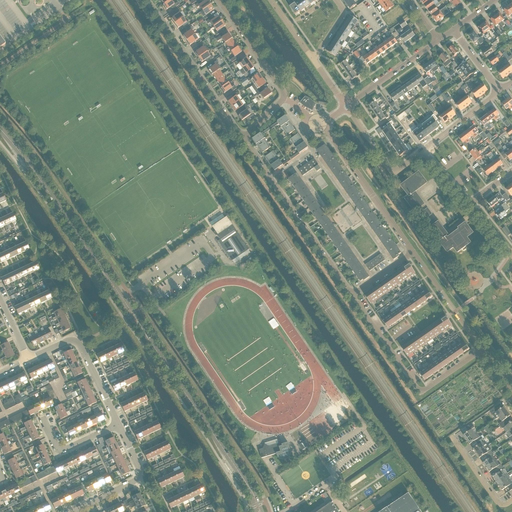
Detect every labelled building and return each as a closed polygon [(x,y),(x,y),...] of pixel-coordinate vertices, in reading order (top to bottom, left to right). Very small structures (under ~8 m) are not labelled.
[(164,4),(163,5),(166,10),(172,6),(173,9),(180,4),(178,2),(175,4),(174,2),(172,3),(170,0),(164,4)] [(197,7),(199,6),(202,11),(211,5),(207,0),(202,4),(200,1),(195,5),(197,7)] [(300,0),(300,1),(305,8),(310,5),(306,0),(300,0)] [(352,0),(351,0),(346,4),(350,10),(357,5),(352,0)] [(431,1),(424,6),(428,10),(434,5),(432,2),(435,0),(430,0),(431,0),(431,1)] [(305,8),(300,1),(295,4),(300,12),(305,8)] [(394,6),(391,2),(383,8),(386,12),(394,6)] [(435,6),(428,11),(432,16),(438,11),(436,8),(440,5),(439,3),(435,6)] [(300,12),(295,4),(290,8),(295,15),(300,12)] [(200,12),(203,17),(205,19),(210,16),(209,13),(214,10),(211,5),(202,11),(200,12)] [(443,18),(444,17),(443,17),(448,13),(445,8),(433,16),(435,20),(435,21),(436,22),(437,22),(439,21),(440,21),(442,20),(444,18),(443,18)] [(177,15),(171,19),(174,24),(183,18),(180,13),(182,12),(180,9),(175,13),(177,15)] [(497,15),(495,16),(503,27),(504,26),(502,22),(504,20),(500,13),(499,14),(498,14),(497,15)] [(208,24),(211,22),(214,27),(222,21),(219,16),(213,20),(212,18),(207,21),(208,24)] [(347,21),(355,26),(358,21),(350,16),(347,21)] [(498,24),(501,28),(503,27),(495,16),(494,17),(493,18),(492,18),(492,19),(491,20),(495,26),(498,24)] [(183,18),(174,24),(178,28),(183,25),(185,27),(190,24),(188,21),(186,23),(183,18)] [(407,25),(404,20),(399,24),(402,28),(407,25)] [(222,21),(214,27),(217,31),(215,33),(216,36),(222,32),(220,29),(225,26),(222,21)] [(355,26),(347,21),(344,26),(352,31),(355,26)] [(484,23),(482,25),(487,32),(489,30),(492,34),(494,32),(487,22),(485,23),(484,23)] [(487,37),(484,34),(487,32),(482,25),(479,27),(478,28),(485,39),(487,37)] [(188,32),(183,36),(186,41),(195,35),(191,30),(194,29),(192,26),(187,30),(188,32)] [(340,31),(348,36),(352,31),(344,26),(340,31)] [(408,29),(404,32),(410,40),(415,36),(411,30),(409,31),(408,29)] [(337,36),(345,42),(348,36),(340,31),(337,36)] [(401,37),(405,43),(410,40),(404,32),(399,35),(401,37)] [(474,32),(468,36),(474,43),(478,40),(478,41),(481,45),(483,43),(485,42),(481,37),(479,38),(477,35),(477,36),(474,32)] [(217,42),(222,39),(222,38),(225,43),(231,39),(232,38),(229,33),(224,37),(222,35),(220,36),(216,39),(217,42)] [(198,40),(195,35),(186,41),(190,45),(195,42),(197,44),(202,41),(200,38),(198,40)] [(334,41),(342,47),(345,42),(337,36),(334,41)] [(392,46),(388,41),(386,39),(386,38),(384,36),(383,36),(387,42),(383,44),(387,50),(392,46)] [(388,41),(392,46),(397,43),(393,37),(388,41)] [(234,43),(231,39),(225,43),(228,48),(234,43)] [(330,47),(338,52),(342,47),(334,41),(330,47)] [(378,48),(375,42),(373,44),(376,49),(373,51),(377,57),(382,53),(378,48)] [(200,49),(195,53),(198,58),(206,52),(210,50),(205,46),(204,43),(199,47),(200,49)] [(237,48),(234,43),(228,48),(231,52),(237,48)] [(378,47),(378,48),(382,53),(387,50),(383,44),(378,47)] [(462,57),(453,46),(451,48),(448,50),(452,54),(451,54),(453,57),(457,54),(460,58),(457,61),(459,63),(464,59),(462,57)] [(483,52),(486,57),(496,50),(493,46),(490,48),(489,47),(483,52)] [(237,48),(231,52),(234,57),(230,60),(232,62),(238,58),(236,55),(242,52),(238,47),(237,48)] [(338,52),(330,47),(327,52),(335,57),(338,52)] [(508,57),(502,49),(500,50),(503,54),(502,54),(505,59),(508,57)] [(368,55),(372,60),(377,57),(373,51),(368,55)] [(206,52),(198,58),(201,62),(207,59),(208,61),(214,58),(212,55),(210,57),(206,52)] [(449,59),(444,53),(439,57),(444,63),(443,64),(446,67),(449,64),(451,62),(449,60),(449,59)] [(372,60),(368,55),(363,58),(367,64),(372,60)] [(489,61),(493,66),(499,61),(497,59),(500,57),(499,55),(496,57),(496,56),(489,61)] [(240,70),(242,68),(251,63),(247,58),(242,62),(240,59),(235,63),(237,65),(236,66),(239,70),(240,70)] [(436,65),(432,60),(427,64),(433,72),(434,73),(438,69),(438,68),(439,67),(437,64),(436,65)] [(217,61),(212,64),(214,67),(208,70),(212,75),(213,74),(212,74),(219,70),(221,68),(218,64),(219,63),(217,61)] [(349,66),(345,61),(341,64),(344,70),(349,66)] [(470,67),(466,62),(455,70),(459,75),(463,72),(470,67)] [(243,74),(245,77),(250,73),(249,71),(254,67),(251,63),(242,68),(240,70),(243,75),(243,74)] [(355,63),(349,66),(344,70),(348,75),(353,72),(350,68),(356,64),(355,63)] [(433,72),(427,64),(422,67),(427,73),(429,71),(431,74),(433,72)] [(504,64),(502,66),(508,75),(511,71),(511,67),(509,64),(506,66),(504,64)] [(503,79),(508,75),(502,66),(499,68),(501,70),(498,72),(503,79)] [(474,72),(470,67),(463,72),(465,75),(462,78),(463,80),(474,72)] [(213,74),(216,79),(222,74),(219,70),(212,74),(213,74)] [(357,77),(353,72),(348,75),(352,80),(357,77)] [(222,74),(216,79),(219,83),(225,79),(222,74)] [(248,81),(251,80),(254,85),(262,79),(259,74),(253,78),(252,75),(247,79),(248,81)] [(420,75),(415,79),(419,84),(421,86),(422,89),(427,85),(420,75)] [(228,83),(226,80),(225,79),(219,83),(222,88),(228,83)] [(257,89),(255,91),(256,93),(262,90),(260,87),(265,84),(262,79),(254,85),(257,89)] [(410,82),(414,88),(419,84),(415,79),(410,82)] [(229,90),(231,92),(236,88),(235,86),(233,86),(230,82),(228,83),(222,88),(221,88),(224,93),(229,90)] [(410,82),(405,86),(409,91),(412,90),(413,91),(416,95),(418,93),(414,88),(410,82)] [(478,84),(475,86),(482,95),(488,90),(483,84),(479,86),(478,84)] [(400,89),(404,95),(407,93),(411,98),(413,96),(409,91),(405,86),(400,89)] [(476,99),(482,95),(475,86),(473,88),(475,90),(471,92),(476,99)] [(256,93),(258,96),(260,94),(264,99),(272,93),(269,88),(263,92),(262,90),(256,93)] [(400,89),(395,93),(400,98),(402,96),(408,104),(410,103),(404,95),(400,89)] [(234,98),(229,102),(232,106),(240,101),(237,96),(239,94),(237,92),(232,96),(234,98)] [(463,92),(458,96),(466,107),(472,102),(467,96),(466,96),(463,92)] [(390,96),(394,102),(400,98),(395,93),(390,96)] [(443,94),(441,96),(447,103),(449,101),(447,99),(443,94)] [(461,111),(466,107),(458,96),(453,100),(456,104),(461,111)] [(310,100),(305,97),(301,103),(305,106),(311,109),(314,103),(310,100)] [(232,106),(235,111),(240,107),(242,110),(249,105),(247,103),(246,104),(245,104),(243,105),(240,101),(232,106)] [(508,108),(510,110),(511,109),(506,101),(502,104),(506,109),(508,108)] [(378,107),(374,102),(369,106),(373,111),(378,107)] [(396,112),(400,109),(395,102),(394,103),(394,102),(390,105),(396,112)] [(242,110),(244,112),(238,116),(242,121),(253,113),(248,106),(249,105),(242,110)] [(447,105),(442,109),(450,119),(456,115),(451,108),(450,108),(447,105)] [(373,111),(377,116),(382,113),(378,107),(373,111)] [(445,123),(450,119),(442,109),(437,112),(440,116),(440,117),(445,123)] [(491,112),(497,119),(499,117),(498,115),(499,114),(495,109),(491,112)] [(494,118),(495,121),(497,119),(491,112),(487,115),(491,120),(494,118)] [(382,113),(377,116),(381,122),(385,118),(386,119),(389,117),(386,114),(384,116),(382,113)] [(427,121),(428,123),(434,131),(439,127),(435,122),(437,120),(433,115),(431,116),(432,117),(427,121)] [(483,117),(492,128),(492,129),(494,127),(491,124),(489,122),(491,120),(487,115),(483,117)] [(280,120),(283,125),(289,121),(286,116),(280,120)] [(492,128),(483,117),(479,120),(484,126),(485,128),(487,127),(489,130),(492,128)] [(284,131),(292,126),(289,121),(283,125),(281,127),(284,131)] [(386,136),(394,131),(395,130),(392,125),(393,124),(391,121),(387,124),(388,127),(382,131),(386,136)] [(429,135),(434,131),(428,123),(427,121),(422,124),(423,126),(429,135)] [(284,131),(287,136),(296,130),(292,126),(284,131)] [(419,130),(425,138),(429,135),(423,126),(419,130)] [(470,129),(478,139),(480,138),(478,136),(476,133),(478,132),(474,126),(470,129)] [(417,128),(412,132),(414,134),(420,142),(425,138),(419,130),(417,128)] [(470,129),(466,132),(470,137),(473,136),(476,141),(478,139),(470,129)] [(394,131),(386,136),(389,141),(398,136),(394,131)] [(462,135),(474,150),(476,148),(474,147),(473,148),(468,142),(470,141),(468,139),(470,137),(466,132),(462,135)] [(259,142),(264,138),(263,136),(262,135),(261,133),(255,138),(259,142)] [(302,139),(298,134),(290,140),(293,145),(302,139)] [(471,149),(472,151),(474,150),(462,135),(458,138),(463,143),(462,144),(464,146),(466,148),(468,151),(471,149)] [(393,146),(401,141),(398,136),(389,141),(393,146)] [(264,138),(259,142),(256,144),(259,149),(268,143),(264,138)] [(296,149),(299,147),(305,143),(302,139),(293,145),(296,149)] [(393,146),(396,151),(405,146),(401,141),(393,146)] [(259,149),(262,153),(271,147),(268,143),(259,149)] [(308,148),(305,143),(299,147),(302,152),(308,148)] [(325,145),(318,150),(394,258),(393,259),(394,260),(399,256),(398,255),(401,253),(325,145)] [(405,145),(405,146),(396,151),(400,156),(409,150),(405,145)] [(505,159),(507,157),(510,160),(511,158),(511,155),(507,148),(505,146),(503,148),(505,151),(501,154),(505,159)] [(478,149),(479,150),(477,151),(476,148),(474,150),(472,151),(470,153),(472,157),(483,149),(482,147),(478,149)] [(472,157),(477,163),(482,160),(481,159),(483,158),(480,154),(484,150),(483,149),(472,157)] [(277,156),(274,151),(265,157),(269,162),(277,156)] [(499,167),(503,164),(501,162),(503,160),(500,156),(498,158),(498,159),(496,160),(495,158),(494,157),(493,155),(491,153),(492,152),(491,151),(490,152),(490,151),(488,153),(499,167)] [(493,163),(491,164),(495,170),(499,167),(488,153),(486,154),(489,158),(491,161),(492,161),(493,163)] [(272,167),(274,165),(280,161),(277,156),(269,162),(272,167)] [(318,165),(314,159),(301,168),(303,171),(300,173),(302,176),(314,168),(318,165)] [(486,165),(483,162),(482,160),(477,163),(483,171),(483,170),(487,176),(491,173),(486,165)] [(283,165),(280,161),(274,165),(278,170),(283,165)] [(495,170),(491,164),(488,166),(484,161),(483,162),(491,173),(495,170)] [(288,179),(289,180),(360,282),(363,280),(363,281),(369,277),(368,276),(368,277),(296,175),(297,175),(296,173),(288,179)] [(404,198),(414,211),(424,204),(415,192),(426,183),(419,173),(408,181),(406,178),(400,183),(402,186),(401,186),(408,195),(404,198)] [(499,193),(488,202),(491,207),(498,202),(498,201),(500,199),(502,201),(504,199),(499,193)] [(505,203),(499,207),(501,210),(496,214),(500,219),(507,214),(505,212),(509,209),(505,203)] [(10,224),(9,224),(12,228),(14,227),(12,223),(16,221),(13,213),(7,216),(10,224)] [(231,260),(248,248),(231,224),(232,223),(226,215),(211,225),(215,230),(213,232),(220,239),(217,241),(231,260)] [(6,226),(9,224),(10,224),(7,216),(1,219),(5,226),(4,227),(6,231),(8,230),(6,226)] [(438,222),(437,223),(436,221),(428,227),(431,231),(434,228),(443,240),(440,242),(447,252),(453,248),(457,253),(470,243),(466,238),(472,233),(465,224),(459,229),(460,230),(449,238),(438,222)] [(24,243),(21,245),(20,245),(23,252),(29,249),(26,243),(27,243),(24,237),(22,239),(24,243)] [(21,245),(18,240),(16,241),(18,246),(15,247),(14,248),(18,255),(23,252),(20,245),(21,245)] [(14,248),(15,247),(13,243),(10,244),(13,248),(9,250),(8,250),(12,258),(18,255),(14,248)] [(3,253),(6,260),(12,258),(8,250),(9,250),(7,245),(5,247),(7,251),(4,253),(3,253)] [(367,268),(370,266),(372,269),(385,260),(381,254),(365,265),(367,268)] [(36,262),(30,265),(33,272),(35,277),(37,276),(35,271),(39,269),(36,262)] [(410,277),(415,273),(412,268),(412,267),(410,264),(404,268),(410,277)] [(28,275),(27,275),(29,279),(31,278),(29,274),(33,272),(30,265),(24,267),(28,275)] [(22,278),(21,278),(23,282),(26,281),(23,277),(27,275),(28,275),(24,267),(19,270),(22,278)] [(404,268),(400,272),(405,280),(410,277),(404,268)] [(16,280),(16,281),(18,285),(20,284),(18,280),(21,278),(22,278),(19,270),(13,273),(16,280)] [(400,272),(395,275),(400,283),(405,280),(400,272)] [(11,283),(10,283),(12,288),(13,287),(14,286),(12,282),(16,281),(16,280),(13,273),(7,275),(11,283)] [(6,285),(10,283),(11,283),(7,275),(1,278),(4,285),(6,290),(9,289),(6,285)] [(395,275),(390,279),(395,287),(400,283),(395,275)] [(390,279),(385,282),(391,290),(395,287),(390,279)] [(391,290),(385,282),(380,286),(386,294),(391,290)] [(46,283),(44,284),(45,287),(41,288),(42,289),(44,293),(43,293),(47,301),(52,298),(49,291),(50,290),(46,283)] [(380,286),(375,289),(381,297),(386,294),(380,286)] [(427,300),(432,296),(430,294),(426,288),(421,292),(427,300)] [(42,294),(38,296),(37,296),(41,303),(47,301),(43,293),(44,293),(42,289),(40,290),(42,294)] [(375,289),(370,292),(376,301),(381,297),(375,289)] [(35,306),(41,303),(37,296),(38,296),(36,291),(34,293),(36,297),(33,298),(32,299),(35,306)] [(376,301),(370,292),(365,296),(371,304),(376,301)] [(427,300),(421,292),(416,296),(422,304),(427,300)] [(26,302),(30,309),(35,306),(32,299),(33,298),(30,294),(28,295),(30,300),(27,301),(26,302)] [(416,296),(411,299),(417,307),(422,304),(416,296)] [(25,302),(21,304),(20,304),(24,312),(30,309),(26,302),(27,301),(25,297),(24,297),(22,298),(25,302)] [(417,307),(411,299),(406,302),(412,311),(417,307)] [(17,301),(19,305),(15,307),(18,314),(24,312),(20,304),(21,304),(19,300),(18,300),(17,301)] [(412,311),(406,302),(402,306),(407,314),(412,311)] [(397,309),(402,318),(407,314),(402,306),(397,309)] [(65,315),(62,309),(54,312),(56,317),(53,319),(54,321),(57,319),(65,315)] [(402,318),(397,309),(392,313),(397,321),(402,318)] [(392,313),(387,316),(393,324),(397,321),(392,313)] [(57,327),(60,326),(60,325),(68,322),(65,315),(57,319),(59,323),(56,325),(57,327)] [(393,324),(387,316),(382,320),(388,328),(393,324)] [(447,329),(452,325),(448,320),(449,320),(447,317),(441,321),(447,329)] [(441,321),(436,324),(442,332),(447,329),(441,321)] [(60,325),(60,326),(62,330),(59,331),(60,333),(71,328),(68,322),(60,325)] [(437,336),(442,332),(436,324),(432,328),(437,336)] [(42,332),(46,340),(52,337),(49,329),(44,331),(43,328),(41,329),(42,332)] [(432,339),(437,336),(432,328),(427,331),(432,339)] [(34,332),(36,335),(40,343),(46,340),(42,332),(38,334),(36,331),(34,332)] [(427,331),(422,335),(428,343),(432,339),(427,331)] [(28,335),(33,346),(40,343),(36,335),(31,337),(30,334),(28,335)] [(422,335),(417,338),(423,346),(428,343),(422,335)] [(423,346),(417,338),(412,341),(418,350),(423,346)] [(418,350),(412,341),(407,345),(413,353),(418,350)] [(464,353),(469,349),(467,346),(463,341),(458,344),(464,353)] [(11,349),(8,343),(0,346),(2,351),(0,352),(0,354),(3,353),(11,349)] [(114,347),(118,354),(124,351),(120,344),(114,347)] [(464,353),(458,344),(453,348),(459,356),(464,353)] [(408,357),(413,353),(407,345),(402,348),(408,357)] [(112,357),(118,354),(114,347),(109,349),(112,357)] [(459,356),(453,348),(448,351),(454,360),(459,356)] [(3,353),(5,357),(2,359),(3,361),(6,360),(7,360),(15,356),(11,349),(3,353)] [(107,360),(112,357),(109,349),(103,352),(107,360)] [(75,356),(72,350),(61,355),(63,357),(64,356),(66,360),(75,356)] [(443,355),(449,363),(454,360),(448,351),(443,355)] [(101,362),(107,360),(103,352),(97,355),(101,362)] [(449,363),(443,355),(438,358),(444,367),(449,363)] [(66,360),(69,366),(77,362),(75,356),(66,360)] [(439,370),(444,367),(438,358),(434,362),(439,370)] [(50,359),(44,362),(48,370),(54,368),(50,359)] [(48,370),(44,362),(39,365),(43,373),(48,370)] [(68,369),(70,368),(72,371),(80,367),(77,362),(69,366),(67,367),(68,369)] [(439,370),(434,362),(429,365),(434,373),(439,370)] [(39,365),(33,367),(37,376),(43,373),(39,365)] [(424,369),(430,377),(434,373),(429,365),(424,369)] [(27,370),(31,379),(37,376),(33,367),(27,370)] [(72,371),(74,377),(83,373),(80,367),(72,371)] [(430,377),(424,369),(419,372),(424,381),(430,377)] [(23,372),(17,375),(21,384),(27,381),(23,372)] [(128,375),(132,383),(138,380),(134,373),(128,375)] [(11,378),(15,386),(21,384),(17,375),(11,378)] [(122,378),(126,386),(132,383),(128,375),(122,378)] [(10,389),(15,386),(11,378),(6,381),(10,389)] [(117,381),(120,389),(126,386),(122,378),(117,381)] [(86,379),(77,383),(80,389),(89,385),(86,379)] [(6,381),(0,383),(5,394),(7,393),(6,391),(10,389),(6,381)] [(111,384),(115,391),(120,389),(117,381),(111,384)] [(80,389),(83,395),(91,391),(89,385),(80,389)] [(83,395),(85,400),(94,396),(91,391),(83,395)] [(144,393),(138,396),(142,404),(147,401),(144,393)] [(88,406),(89,406),(97,402),(94,396),(85,400),(88,406)] [(142,404),(138,396),(132,399),(136,406),(142,404)] [(47,407),(53,404),(52,402),(51,399),(50,398),(44,400),(47,407)] [(132,399),(127,401),(130,409),(136,406),(132,399)] [(38,403),(42,410),(47,407),(44,400),(38,403)] [(121,404),(124,412),(130,409),(127,401),(121,404)] [(36,413),(42,410),(38,403),(33,406),(36,413)] [(27,409),(28,410),(30,415),(36,413),(33,406),(32,404),(29,405),(26,407),(27,408),(27,409)] [(60,405),(55,408),(58,414),(64,410),(62,405),(60,405)] [(498,411),(495,407),(490,411),(492,415),(496,419),(499,417),(507,411),(504,407),(498,411)] [(58,414),(60,420),(67,416),(66,413),(69,411),(68,409),(64,410),(58,414)] [(499,417),(502,421),(499,424),(500,426),(506,423),(504,420),(510,416),(507,411),(499,417)] [(95,415),(98,422),(104,419),(101,413),(95,415)] [(89,418),(93,425),(98,422),(95,415),(89,418)] [(84,421),(87,428),(93,425),(89,418),(84,421)] [(77,421),(81,430),(87,428),(84,421),(83,419),(77,421)] [(31,421),(24,424),(25,427),(20,430),(21,432),(27,430),(34,426),(31,421)] [(72,426),(76,433),(81,430),(77,421),(75,422),(74,424),(75,425),(72,426)] [(151,424),(155,432),(161,429),(157,421),(151,424)] [(511,421),(507,425),(506,423),(500,426),(502,429),(505,426),(509,431),(511,428),(511,421)] [(70,427),(67,429),(70,436),(76,433),(72,426),(71,423),(68,424),(70,427)] [(467,427),(468,428),(469,431),(463,435),(466,440),(475,434),(471,429),(475,427),(472,423),(467,427)] [(145,426),(149,434),(155,432),(151,424),(145,426)] [(27,430),(28,432),(29,435),(36,432),(34,426),(27,430)] [(140,429),(144,437),(149,434),(145,426),(140,429)] [(140,429),(134,432),(138,440),(144,437),(140,429)] [(31,438),(32,441),(39,438),(36,432),(29,435),(26,437),(27,440),(31,438)] [(476,440),(477,442),(483,439),(481,436),(480,437),(479,436),(477,435),(476,436),(475,434),(466,440),(470,444),(476,440)] [(8,438),(0,441),(0,445),(1,448),(11,443),(10,441),(7,442),(6,440),(8,439),(8,438)] [(117,443),(114,438),(105,442),(107,446),(105,446),(106,448),(117,443)] [(484,441),(483,439),(477,442),(479,445),(473,449),(476,454),(488,445),(485,441),(484,441)] [(23,440),(21,441),(24,448),(29,446),(27,443),(25,444),(24,442),(23,440)] [(167,441),(161,444),(165,452),(170,449),(167,441)] [(11,443),(1,448),(4,455),(11,451),(10,448),(12,447),(11,443)] [(119,449),(117,443),(106,448),(108,448),(111,453),(119,449)] [(263,448),(259,450),(260,453),(261,458),(276,454),(277,456),(277,457),(278,458),(279,458),(279,459),(281,460),(283,460),(284,460),(285,460),(286,460),(287,460),(287,459),(288,459),(289,458),(290,457),(290,456),(291,455),(291,454),(291,453),(291,451),(288,443),(282,445),(282,446),(280,447),(279,444),(269,446),(265,444),(263,448)] [(159,455),(165,452),(161,444),(155,447),(159,455)] [(45,451),(42,445),(36,448),(38,454),(45,451)] [(476,454),(479,458),(485,454),(487,456),(492,453),(491,450),(491,449),(491,448),(490,446),(489,446),(488,445),(476,454)] [(99,456),(94,447),(89,450),(92,457),(93,459),(99,456)] [(155,447),(150,450),(153,457),(159,455),(155,447)] [(111,453),(112,456),(112,457),(109,458),(110,460),(113,459),(122,455),(119,449),(111,453)] [(83,452),(86,459),(92,457),(89,450),(83,452)] [(147,460),(153,457),(150,450),(144,452),(147,460)] [(37,458),(40,457),(41,460),(48,457),(45,451),(38,454),(36,455),(37,458)] [(77,455),(80,462),(86,459),(83,452),(77,455)] [(483,463),(486,468),(494,462),(496,460),(493,456),(494,455),(492,453),(487,456),(489,459),(483,463)] [(71,458),(75,465),(80,462),(77,455),(71,458)] [(125,461),(122,455),(113,459),(116,465),(125,461)] [(41,460),(44,466),(51,462),(48,457),(41,460)] [(15,458),(8,462),(10,467),(17,464),(15,458)] [(66,461),(69,467),(75,465),(71,458),(66,461)] [(494,462),(486,468),(489,472),(495,468),(497,470),(502,466),(500,464),(499,465),(496,460),(494,462)] [(60,463),(63,470),(69,467),(66,461),(60,463)] [(116,465),(119,470),(127,466),(125,461),(116,465)] [(54,466),(57,471),(58,473),(63,470),(60,463),(54,466)] [(10,467),(12,470),(13,473),(20,470),(17,464),(10,467)] [(119,470),(122,476),(124,475),(130,472),(127,466),(119,470)] [(499,473),(492,477),(496,481),(496,482),(507,473),(502,466),(497,470),(499,473)] [(20,470),(13,473),(16,479),(25,475),(22,469),(20,470)] [(174,472),(178,480),(184,477),(180,469),(174,472)] [(169,475),(172,483),(178,480),(174,472),(169,475)] [(101,476),(105,485),(111,482),(107,473),(101,476)] [(507,473),(496,482),(496,481),(495,482),(498,487),(499,486),(507,480),(509,479),(510,478),(507,473)] [(163,478),(167,485),(172,483),(169,475),(163,478)] [(96,479),(100,488),(105,485),(101,476),(96,479)] [(163,478),(157,480),(161,488),(167,485),(163,478)] [(90,482),(89,479),(81,483),(82,486),(85,493),(87,492),(87,494),(94,490),(90,482)] [(90,482),(94,490),(100,488),(96,479),(91,481),(90,482)] [(511,482),(509,479),(507,480),(499,486),(502,491),(508,486),(511,490),(511,489),(511,482)] [(17,484),(11,487),(15,497),(18,495),(17,492),(20,491),(19,489),(17,484)] [(195,487),(199,495),(205,492),(201,484),(195,487)] [(74,490),(78,498),(84,495),(83,494),(85,493),(82,486),(76,488),(75,486),(73,487),(74,490)] [(5,489),(8,496),(11,495),(13,498),(15,497),(11,487),(5,489)] [(190,490),(193,497),(199,495),(195,487),(190,490)] [(5,489),(0,491),(0,493),(4,501),(4,502),(7,501),(6,497),(8,496),(5,489)] [(68,492),(72,501),(78,498),(74,490),(68,492)] [(184,493),(188,500),(193,497),(190,490),(184,493)] [(62,495),(67,503),(72,501),(68,492),(62,495)] [(178,495),(182,503),(188,500),(184,493),(178,495)] [(420,511),(408,494),(404,497),(402,493),(392,499),(394,503),(381,511),(420,511)] [(143,500),(140,494),(132,497),(133,501),(128,503),(130,506),(143,500)] [(61,506),(67,503),(62,495),(57,498),(61,506)] [(173,498),(176,506),(182,503),(178,495),(173,498)] [(51,500),(55,509),(61,506),(57,498),(53,499),(52,496),(50,497),(51,500)] [(167,501),(170,508),(176,506),(173,498),(167,501)] [(44,511),(48,511),(51,511),(47,502),(46,499),(43,500),(45,503),(41,505),(44,511)] [(143,500),(130,506),(131,509),(136,506),(137,509),(145,505),(143,500)] [(34,505),(35,506),(37,511),(44,511),(41,505),(40,502),(34,505)] [(338,511),(332,502),(317,511),(338,511)] [(115,505),(118,511),(124,511),(120,503),(115,505)]
